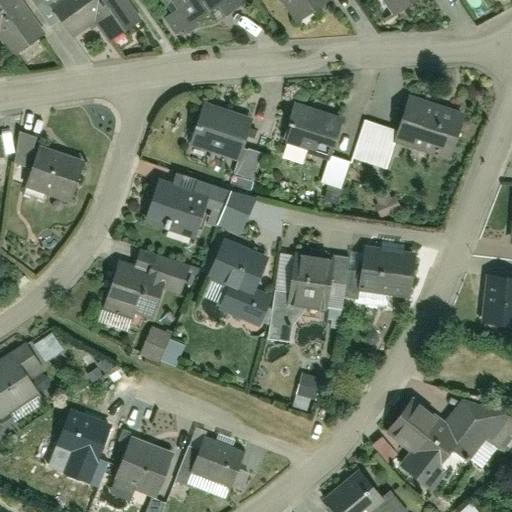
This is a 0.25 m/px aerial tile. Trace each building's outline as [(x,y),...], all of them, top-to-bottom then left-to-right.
[(44,37),(18,0),(0,0),(0,43),(11,58),(44,37)] [(126,0),(57,0),(46,8),(72,38),(90,26),(106,43),(142,20),(126,0)] [(167,0),(174,11),(166,18),(181,38),(243,0),(167,0)] [(279,0),(299,26),(331,5),(327,0),(279,0)] [(377,0),(389,16),(417,0),(377,0)] [(463,117),(406,98),(394,141),(451,159),(463,117)] [(253,116),(201,100),(187,145),(237,159),(253,116)] [(343,117),(298,103),(281,143),(327,158),(343,117)] [(70,204),(84,160),(38,143),(22,186),(70,204)] [(194,237),(207,196),(156,181),(141,222),(194,237)] [(251,295),(266,257),(223,239),(205,276),(251,295)] [(355,290),(413,297),(418,256),(361,248),(355,290)] [(278,301),(337,309),(343,257),(285,250),(278,301)] [(152,271),(117,260),(102,305),(151,321),(161,288),(179,295),(186,273),(156,263),(152,271)] [(511,276),(486,275),(481,321),(511,323),(511,276)] [(19,350),(0,363),(0,414),(46,386),(19,350)] [(440,421),(414,401),(385,441),(405,456),(394,471),(427,497),(454,456),(465,462),(501,418),(457,403),(440,421)] [(111,421),(70,407),(56,444),(72,449),(64,468),(88,477),(111,421)] [(174,452),(131,437),(112,480),(156,495),(174,452)] [(239,456),(198,441),(187,469),(228,485),(239,456)] [(380,502),(359,475),(321,504),(327,511),(400,511),(386,496),(380,502)]
